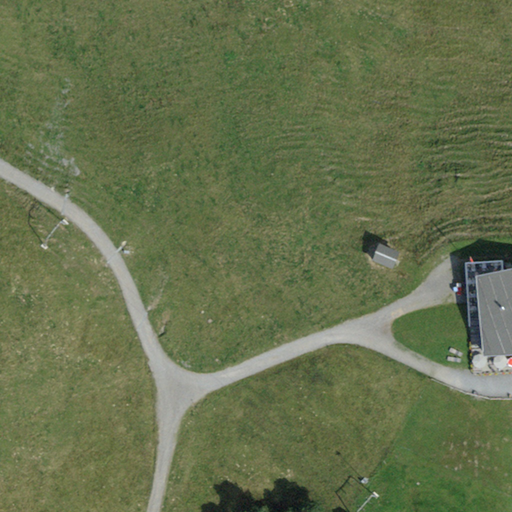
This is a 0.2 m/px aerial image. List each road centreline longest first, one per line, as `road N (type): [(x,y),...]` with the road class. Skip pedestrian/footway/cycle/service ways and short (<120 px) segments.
road 1 (track): [(0,167),(89,225),(126,282),(166,402),(154,511)]
road 2 (track): [(166,402),(436,292)]
road 3 (track): [(356,327),(452,378),(511,386)]
